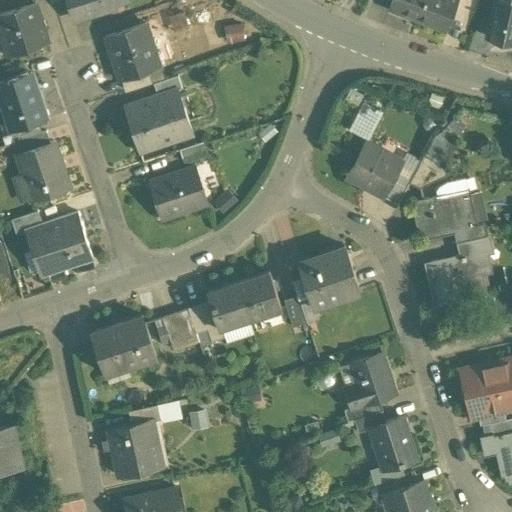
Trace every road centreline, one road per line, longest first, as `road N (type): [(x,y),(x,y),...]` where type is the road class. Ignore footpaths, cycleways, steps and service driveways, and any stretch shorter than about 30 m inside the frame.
road 1 (residential): [(486,505),(459,466),(390,255),(370,231),(287,191)]
road 2 (residential): [(77,64),(70,86),(132,280)]
road 3 (residential): [(53,303),(99,511)]
road 4 (residential): [(132,280),(178,267),(247,230),(287,191)]
road 5 (secondary): [(511,86),(339,33)]
road 6 (residential): [(287,191),(339,33)]
